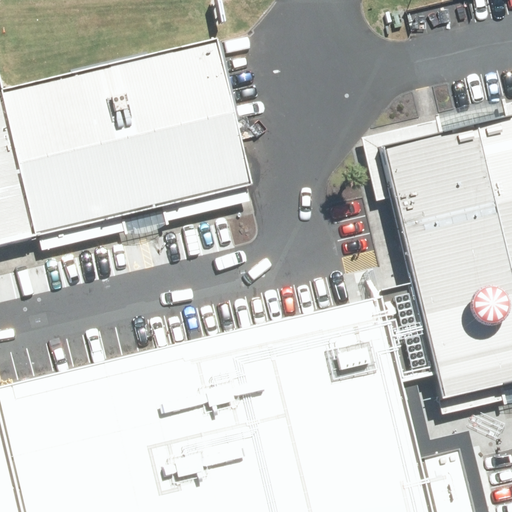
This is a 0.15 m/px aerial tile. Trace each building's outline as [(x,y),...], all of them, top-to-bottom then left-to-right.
[(215,45),(2,94),(35,237),(248,187),(215,45)] [(0,244),(35,237),(2,94),(0,87),(0,244)] [(511,127),(461,140),(511,344),(511,127)] [(511,392),(511,344),(461,140),(369,162),(431,413),(511,392)] [(473,511),(459,449),(418,462),(376,300),(0,387),(0,511),(473,511)]
